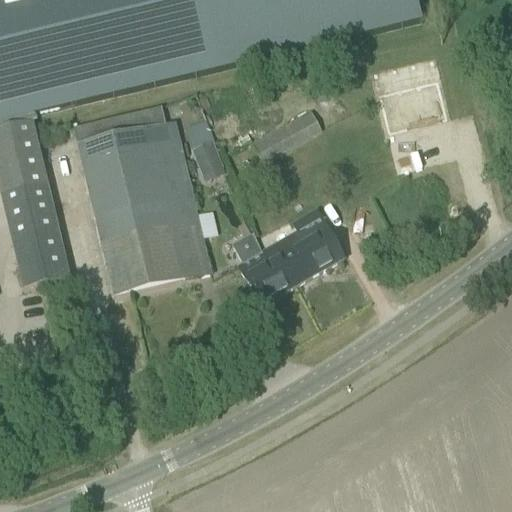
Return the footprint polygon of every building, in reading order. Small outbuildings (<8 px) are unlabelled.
[(0,0),(0,136),(34,128),(38,127),(36,120),(423,28),(416,0),(0,0)] [(429,85),(371,99),(381,138),(439,123),(429,85)] [(74,133),(78,151),(114,303),(211,280),(183,162),(188,161),(185,148),(180,149),(175,128),(166,130),(162,112),(74,133)] [(310,115),(251,148),(263,170),(322,137),(310,115)] [(34,128),(0,136),(0,191),(24,296),(71,285),(34,128)] [(222,172),(213,150),(212,148),(192,156),(202,180),(222,172)] [(298,237),(261,258),(276,284),(288,277),(296,292),(344,264),(328,236),(305,249),(298,237)] [(238,271),(261,312),(296,292),(288,277),(276,284),(261,258),(238,271)] [(0,392),(1,399),(9,398),(8,391),(0,391),(0,392)]
